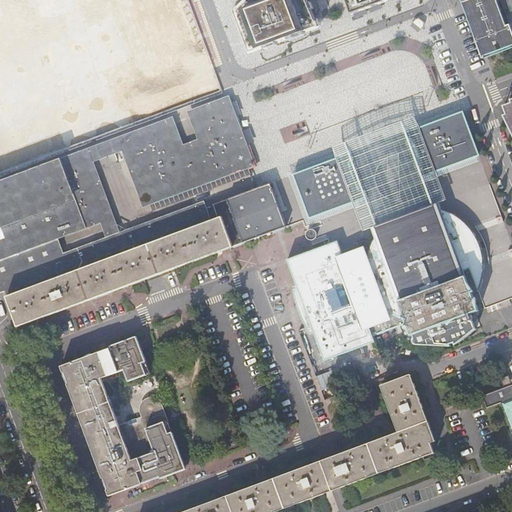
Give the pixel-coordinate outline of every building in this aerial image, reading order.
[(106,0),(110,12),(148,0),(106,0)] [(249,53),(318,27),(306,0),(245,0),(234,12),(249,53)] [(346,0),(352,15),(391,0),(346,0)] [(511,0),(471,0),(466,2),(463,3),(482,56),(511,45),(511,36),(511,35),(511,0)] [(219,84),(0,171),(0,282),(18,327),(85,301),(287,227),(271,184),(257,189),(227,102),(219,84)] [(464,111),(448,117),(406,133),(408,139),(412,140),(415,141),(424,163),(423,166),(421,169),(419,169),(422,176),(480,154),(464,111)] [(364,149),(406,133),(401,121),(346,142),(350,154),(364,149)] [(409,147),(408,147),(406,146),(405,143),(406,141),(408,139),(406,133),(364,149),(350,154),(352,158),(348,165),(356,186),(359,188),(361,189),(363,189),(366,196),(377,224),(402,215),(432,203),(422,176),(419,169),(417,169),(415,168),(414,167),(414,164),(414,162),(416,161),(411,147),(409,147)] [(366,196),(363,189),(361,189),(359,188),(356,186),(348,165),(352,158),(350,154),(333,160),(299,173),(293,176),(298,189),(308,217),(366,196)] [(366,254),(392,328),(405,324),(411,342),(412,344),(414,344),(449,346),(449,342),(459,339),(475,327),(470,312),(477,309),(466,276),(471,275),(483,307),(511,296),(511,253),(500,258),(482,265),(482,258),(481,250),(478,242),(474,234),(469,226),(463,220),(456,214),(448,209),(444,208),(439,205),(438,201),(432,203),(402,215),(377,224),(371,227),(373,233),(366,254)] [(309,229),(307,230),(305,232),(305,234),(305,236),(306,238),(308,240),(310,241),(312,241),(314,240),(316,238),(317,236),(317,234),(316,232),(315,230),(313,229),(311,228),(309,229)] [(367,338),(392,328),(366,254),(366,260),(363,261),(351,265),(347,267),(335,240),(285,259),(296,287),(292,288),(293,295),(298,312),(304,326),(308,334),(312,333),(322,361),(369,344),(367,338)] [(347,254),(351,265),(363,261),(360,250),(347,254)] [(137,337),(101,351),(60,367),(109,497),(186,467),(178,447),(161,401),(152,397),(145,399),(142,401),(140,404),(139,406),(140,417),(128,422),(119,425),(101,377),(123,369),(128,381),(150,373),(137,337)] [(396,431),(180,511),(285,511),(443,454),(413,372),(379,384),(396,431)] [(511,382),(511,383),(509,378),(502,380),(505,389),(484,397),(489,410),(501,405),(511,430),(508,432),(511,441),(511,382)]
